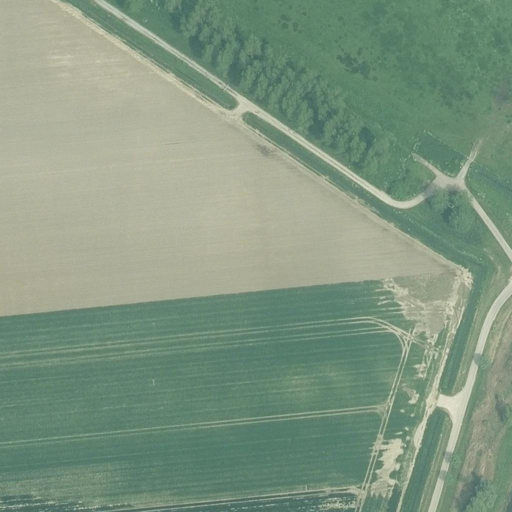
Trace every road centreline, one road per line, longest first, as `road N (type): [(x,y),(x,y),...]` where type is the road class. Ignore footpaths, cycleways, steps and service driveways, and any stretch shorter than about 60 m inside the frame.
road 1 (track): [(511,257),(463,188),(446,185),(410,203),(389,203),(98,0)]
road 2 (unclassified): [(430,511),(487,327),(511,289)]
